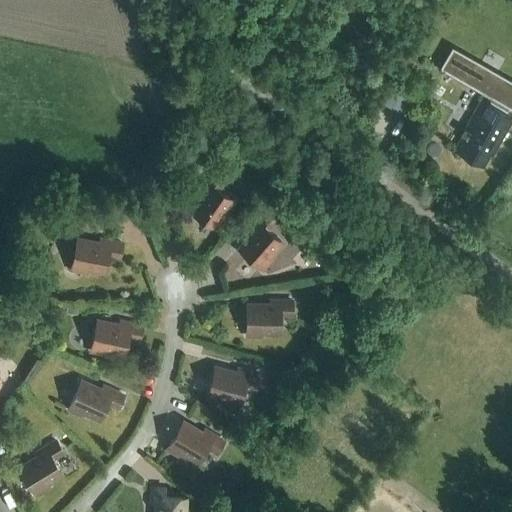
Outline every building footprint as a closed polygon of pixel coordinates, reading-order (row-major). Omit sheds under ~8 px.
[(447,69),(471,83),(480,67),(456,53),(447,69)] [(399,111),(411,118),(422,100),(409,93),(399,111)] [(511,107),(511,100),(499,94),(492,106),(480,99),(465,126),(467,127),(455,149),(482,164),(489,153),(492,155),(511,119),(511,116),(508,115),(511,107)] [(223,215),(233,199),(218,189),(225,179),(214,171),(201,190),(204,192),(191,210),(218,228),(226,216),(223,215)] [(270,255),(282,241),(268,229),(276,220),(266,211),(251,228),(253,230),(239,247),(263,268),(272,257),(270,255)] [(119,256),(122,243),(100,238),(99,242),(77,237),(71,268),(85,271),(86,268),(104,272),(108,254),(119,256)] [(270,300),(270,304),(248,303),(246,335),(261,335),(261,332),(279,332),(280,314),(292,314),(292,301),(270,300)] [(139,338),(142,325),(120,320),(119,323),(97,319),(91,350),(105,353),(105,350),(123,354),(127,336),(139,338)] [(238,368),(237,371),(215,365),(207,396),(221,400),(222,397),(239,401),(244,384),(256,387),(259,374),(238,368)] [(103,386),(101,389),(81,379),(68,408),(81,414),(82,411),(99,419),(106,402),(117,407),(123,395),(103,386)] [(204,429),(202,432),(183,420),(166,447),(179,454),(180,452),(196,461),(206,446),(216,452),(223,441),(204,429)] [(56,440),(37,452),(38,455),(19,466),(36,494),(48,486),(46,483),(62,474),(53,458),(63,452),(56,440)] [(183,511),(185,497),(164,495),(165,488),(152,487),(150,503),(157,503),(155,511),(183,511)]
